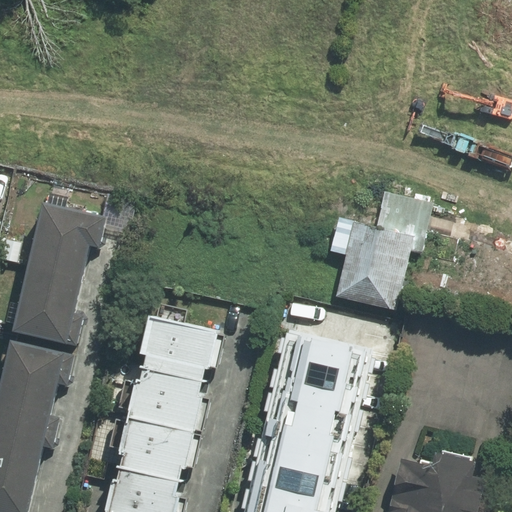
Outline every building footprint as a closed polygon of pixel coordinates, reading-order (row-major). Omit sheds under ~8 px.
[(116,215),(52,199),(21,329),(86,345),(93,314),(84,312),(101,243),(109,245),(116,215)] [(386,231),(341,218),(332,251),(348,255),(337,295),(399,312),(414,256),(453,267),(459,245),(434,239),(441,215),(394,202),(386,231)] [(236,330),(159,312),(111,511),(191,511),(194,499),(184,496),(192,462),(206,465),(222,397),(212,395),(218,370),(226,372),(236,330)] [(368,423),(384,345),(293,326),(271,433),(287,436),(282,459),(269,457),(257,511),(361,511),(379,426),(368,423)] [(83,354),(23,340),(0,440),(0,509),(11,511),(39,511),(53,452),(62,454),(71,417),(60,415),(68,381),(76,383),(83,354)] [(485,461),(444,452),(442,462),(407,454),(393,511),(497,511),(501,495),(491,493),(495,478),(482,475),(485,461)]
